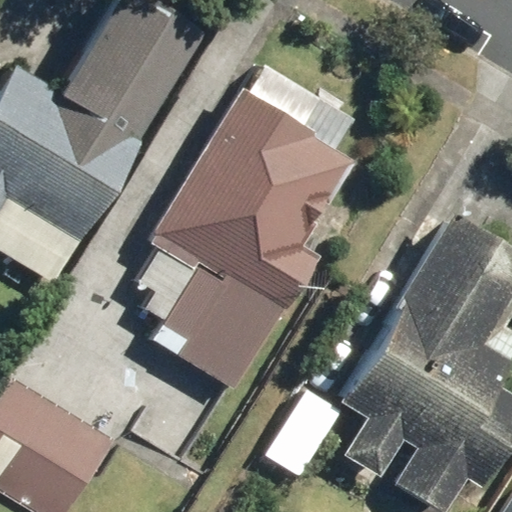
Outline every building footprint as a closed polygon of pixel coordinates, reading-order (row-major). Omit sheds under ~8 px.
[(111,0),(62,81),(26,58),(0,99),(0,243),(51,275),(214,9),(199,0),(111,0)] [(287,300),(321,241),(306,232),(353,151),(339,143),(359,108),(259,50),(157,224),(129,271),(154,286),(145,300),(165,312),(152,333),(238,383),(287,300)] [(382,468),(405,429),(418,437),(392,481),(443,511),(465,473),(484,484),(511,435),(511,385),(494,375),(511,343),(511,313),(500,306),(511,284),(511,262),(491,250),(506,224),(459,196),(344,394),(369,408),(347,447),(382,468)] [(63,511),(111,428),(10,370),(0,387),(0,493),(33,511),(63,511)] [(339,401),(305,382),(266,451),(300,470),(339,401)] [(511,511),(511,468),(487,511),(511,511)]
